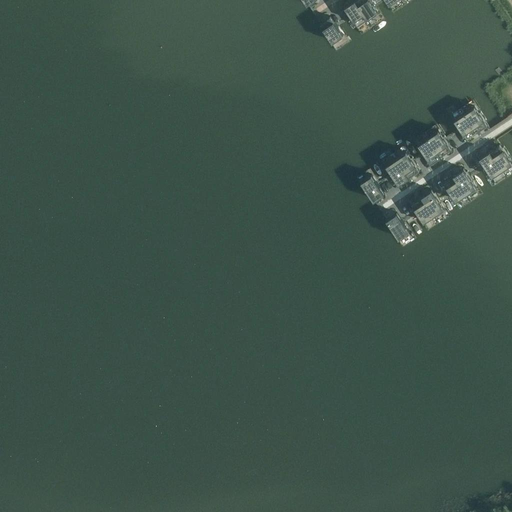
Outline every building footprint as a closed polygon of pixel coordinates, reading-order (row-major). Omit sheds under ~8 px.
[(368,18),(356,0),(353,0),(345,6),(346,8),(345,8),(346,10),(348,14),(351,17),(352,16),(354,20),(355,20),(358,25),(367,19),(368,18)] [(372,0),(356,0),(368,18),(369,17),(378,11),(375,6),(372,2),(374,2),(372,0)] [(342,36),(344,34),(331,15),(320,22),(321,24),(320,25),(321,27),(323,31),(324,31),(326,33),(327,33),(329,36),(330,36),(333,41),(342,35),(342,36)] [(488,124),(486,120),(487,120),(481,111),(480,112),(475,105),(465,112),(478,131),(488,124)] [(478,131),(465,112),(454,118),(459,125),(458,126),(464,135),(465,134),(467,138),(478,131)] [(452,148),(449,145),(451,144),(445,135),(443,136),(439,129),(429,136),(441,155),(452,148)] [(441,155),(429,136),(418,143),(423,149),(421,150),(427,159),(429,158),(431,162),(441,155)] [(503,169),(511,162),(511,160),(509,155),(510,154),(504,145),(503,146),(500,143),(490,149),(503,169)] [(503,169),(490,149),(480,156),(482,160),(481,161),(487,170),(488,169),(492,176),(503,169)] [(420,169),(417,166),(419,165),(413,156),(411,157),(407,150),(397,157),(409,176),(420,169)] [(409,176),(397,157),(386,164),(391,171),(389,172),(395,181),(397,180),(399,183),(409,176)] [(467,193),(477,186),(472,179),(474,178),(468,169),(466,170),(464,167),(454,174),(467,193)] [(372,173),(361,181),(366,187),(364,188),(370,197),(372,196),(374,200),(385,193),(372,173)] [(467,193),(454,174),(444,180),(446,184),(444,185),(450,194),(452,193),(456,200),(467,193)] [(435,214),(445,207),(440,201),(442,200),(436,191),(434,192),(432,188),(422,195),(435,214)] [(435,214),(422,195),(411,202),(414,205),(412,206),(418,215),(420,214),(424,221),(435,214)] [(397,211),(387,218),(389,222),(387,223),(393,232),(395,231),(399,238),(410,231),(397,211)]
